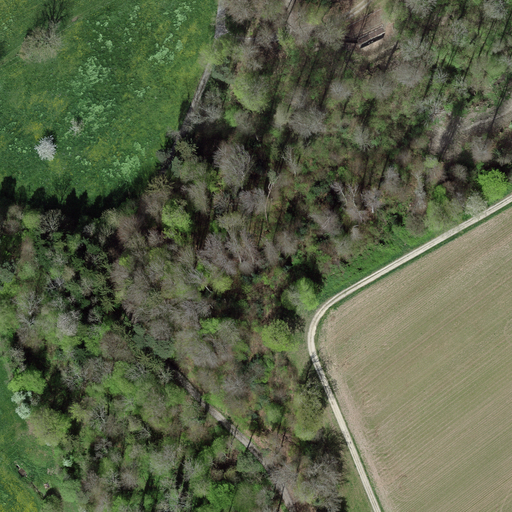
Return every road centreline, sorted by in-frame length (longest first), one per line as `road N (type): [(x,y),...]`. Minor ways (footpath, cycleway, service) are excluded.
road 1 (track): [(297,511),(245,439),(157,352),(119,278),(122,253),(199,85),(216,0)]
road 2 (track): [(511,194),(337,295),(315,320),(312,349),(377,511)]
road 3 (track): [(211,38),(314,29),(347,19),(370,0)]
